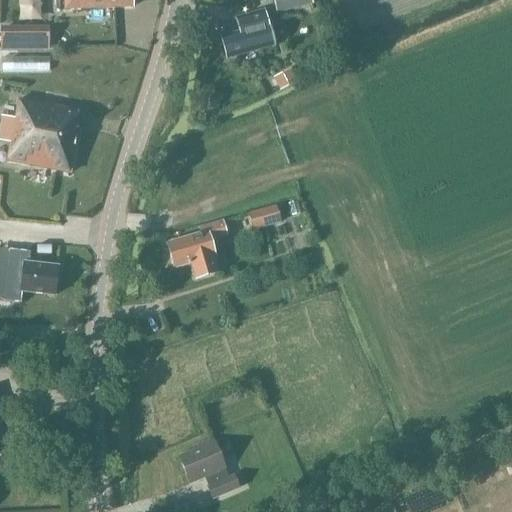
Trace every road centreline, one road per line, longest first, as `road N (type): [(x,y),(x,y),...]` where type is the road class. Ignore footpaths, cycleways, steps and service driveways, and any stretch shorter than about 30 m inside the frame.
road 1 (tertiary): [(97,511),(89,400),(104,275),(177,0)]
road 2 (track): [(319,158),(152,226),(116,220)]
road 3 (track): [(511,428),(320,511)]
